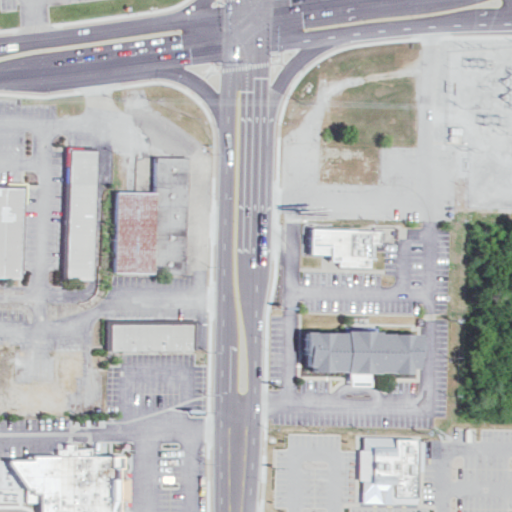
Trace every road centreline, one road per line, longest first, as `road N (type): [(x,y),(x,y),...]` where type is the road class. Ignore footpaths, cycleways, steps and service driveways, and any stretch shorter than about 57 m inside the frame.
road 1 (primary): [(232,511),(243,0)]
road 2 (tertiary): [(242,36),(511,18)]
road 3 (residential): [(0,330),(53,333),(114,300),(236,300)]
road 4 (secondary): [(0,62),(242,36)]
